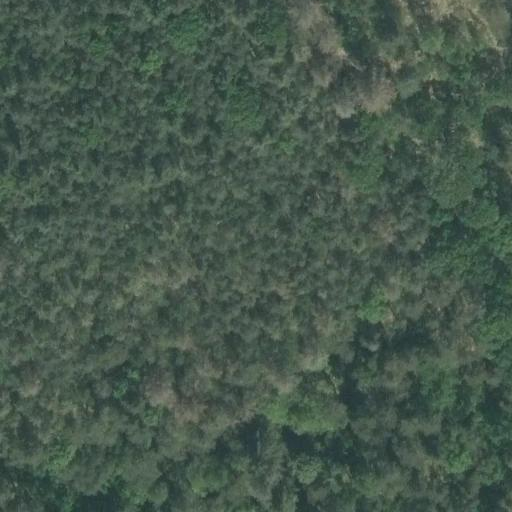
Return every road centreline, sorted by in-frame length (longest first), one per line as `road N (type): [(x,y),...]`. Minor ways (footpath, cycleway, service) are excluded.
road 1 (track): [(409,136),(300,0)]
road 2 (track): [(511,267),(409,136)]
